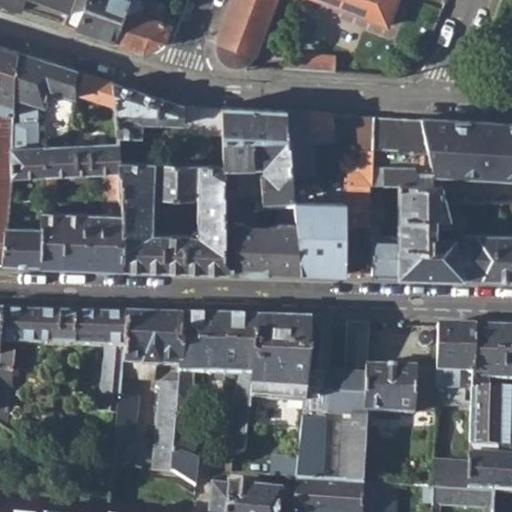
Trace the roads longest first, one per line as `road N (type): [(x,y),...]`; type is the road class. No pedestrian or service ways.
road 1 (residential): [(511,309),(0,290)]
road 2 (residential): [(174,82),(438,98)]
road 3 (residential): [(0,25),(174,82)]
